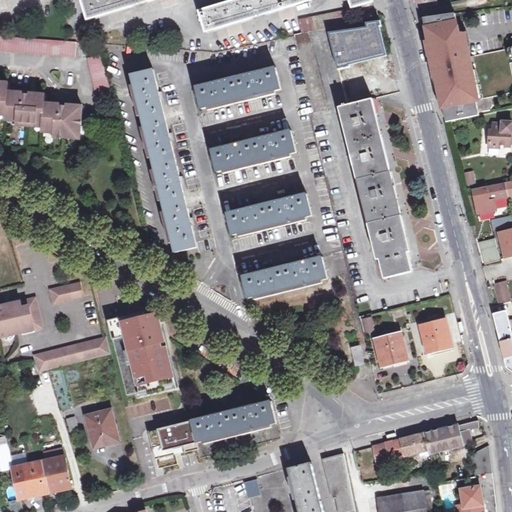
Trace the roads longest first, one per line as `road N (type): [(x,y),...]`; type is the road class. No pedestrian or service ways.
road 1 (residential): [(0,189),(298,374),(355,426)]
road 2 (tertiary): [(396,0),(496,396)]
road 3 (residential): [(355,426),(195,483)]
road 4 (residential): [(496,396),(355,426)]
road 5 (unknown): [(85,511),(40,385)]
